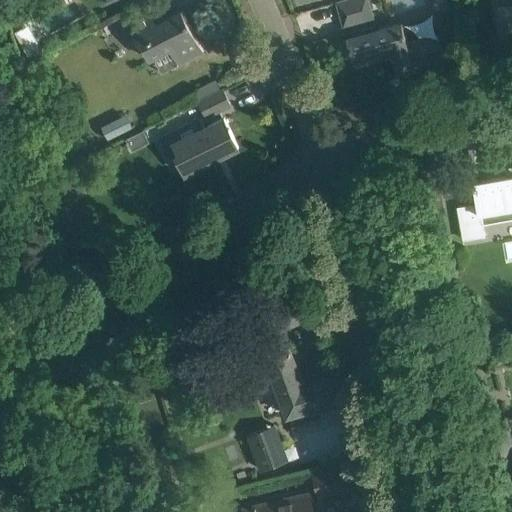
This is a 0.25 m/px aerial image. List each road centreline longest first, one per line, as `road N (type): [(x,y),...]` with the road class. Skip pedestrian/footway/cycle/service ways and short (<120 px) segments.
road 1 (residential): [(404,511),(319,154)]
road 2 (residential): [(15,349),(319,154)]
road 3 (residential): [(319,154),(511,112)]
road 4 (residential): [(65,511),(15,349)]
road 5 (residential): [(319,154),(260,0)]
